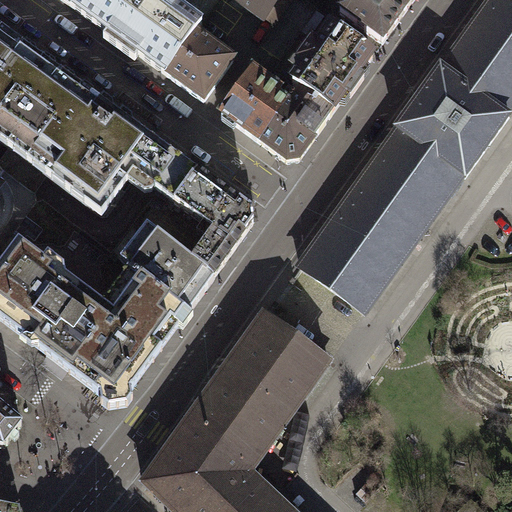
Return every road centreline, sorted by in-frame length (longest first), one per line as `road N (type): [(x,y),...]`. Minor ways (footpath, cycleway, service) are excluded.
road 1 (residential): [(10,0),(299,211)]
road 2 (residential): [(123,453),(299,211)]
road 3 (residential): [(299,211),(449,0)]
road 4 (residential): [(0,361),(123,453)]
